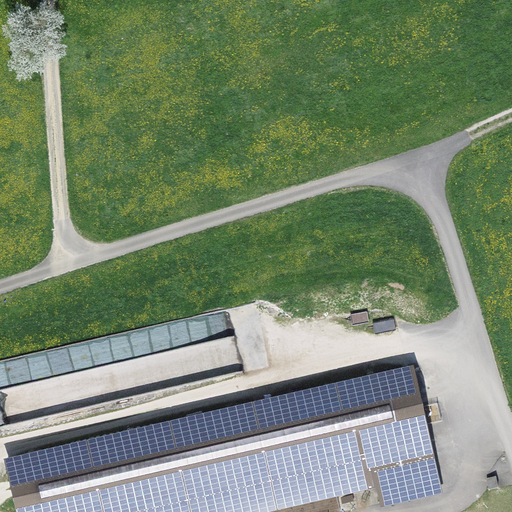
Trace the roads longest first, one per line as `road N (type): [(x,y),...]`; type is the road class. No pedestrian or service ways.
road 1 (track): [(0,287),(419,159)]
road 2 (track): [(48,0),(67,263)]
